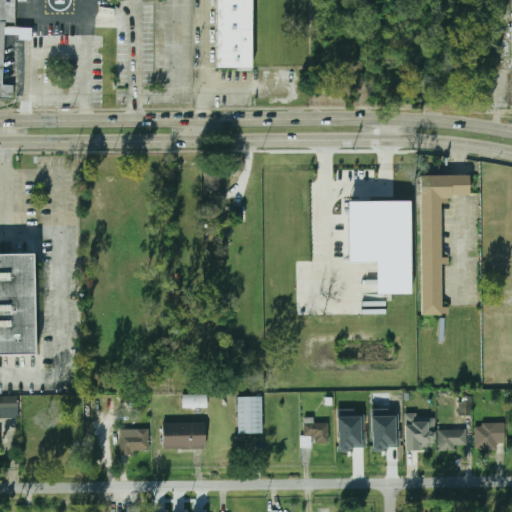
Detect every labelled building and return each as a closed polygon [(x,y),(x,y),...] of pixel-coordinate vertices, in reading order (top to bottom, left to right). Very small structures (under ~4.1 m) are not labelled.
[(4,0),(1,85),(13,86),(12,100),(0,99),(0,0),(4,0)] [(216,0),(254,0),(254,69),(216,69),(216,0)] [(205,192),(221,191),(220,171),(204,171),(205,192)] [(447,204),(440,204),(441,315),(421,315),(420,204),(419,176),(440,176),(447,176),(447,196),(447,204)] [(447,176),(455,176),(468,176),(469,195),(456,195),(447,196),(447,176)] [(349,203),(412,204),(410,298),(376,298),(377,264),(348,264),(349,203)] [(0,255),(34,255),(34,354),(0,354),(0,255)] [(183,408),(208,408),(208,395),(183,395),(183,408)] [(263,434),(263,397),(238,397),(238,434),(263,434)] [(0,410),(18,410),(18,398),(0,398),(0,410)] [(471,402),(459,402),(459,415),(471,415),(471,402)] [(354,451),(354,448),(365,448),(365,415),(351,415),(351,410),(337,411),(338,452),(354,451)] [(405,449),(435,448),(435,417),(416,418),(416,413),(405,413),(405,449)] [(399,446),(399,414),(371,414),(372,451),(388,451),(388,446),(399,446)] [(302,447),(329,447),(329,423),(302,423),(302,447)] [(504,423),(475,423),(475,449),(504,449),(504,423)] [(150,430),(136,430),(136,433),(120,433),(120,453),(150,453),(150,430)] [(204,451),(204,430),(162,430),(162,451),(204,451)] [(438,430),(438,449),(467,449),(467,430),(438,430)]
